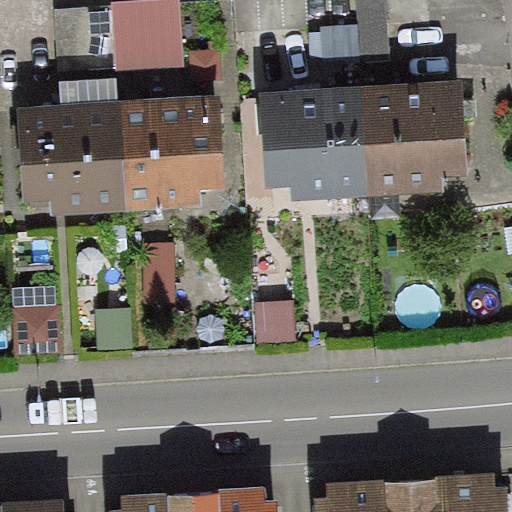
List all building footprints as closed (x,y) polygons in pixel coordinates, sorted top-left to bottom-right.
[(180,0),(178,0),(53,9),(57,73),(185,64),(180,0)] [(395,61),(391,0),(358,0),(363,63),(395,61)] [(461,82),(407,85),(412,184),(442,183),(441,168),(465,167),(461,82)] [(407,85),(361,87),(366,186),(412,184),(407,85)] [(361,87),(318,89),(323,188),(366,186),(361,87)] [(318,89),(268,91),(272,177),(297,176),(297,190),(323,188),(318,89)] [(216,100),(122,103),(125,200),(198,198),(197,181),(219,180),(216,100)] [(122,103),(29,106),(32,190),(53,190),(53,203),(125,200),(122,103)] [(491,474),(412,477),(413,511),(509,511),(508,487),(492,488),(491,474)] [(413,511),(412,477),(332,480),(333,495),(322,495),(322,511),(413,511)] [(267,486),(179,491),(180,511),(276,511),(276,501),(268,502),(267,486)] [(180,511),(179,491),(128,495),(128,508),(118,508),(118,511),(180,511)] [(62,499),(26,501),(26,511),(71,511),(72,511),(59,509),(62,499)] [(26,511),(26,501),(0,503),(0,511),(26,511)]
